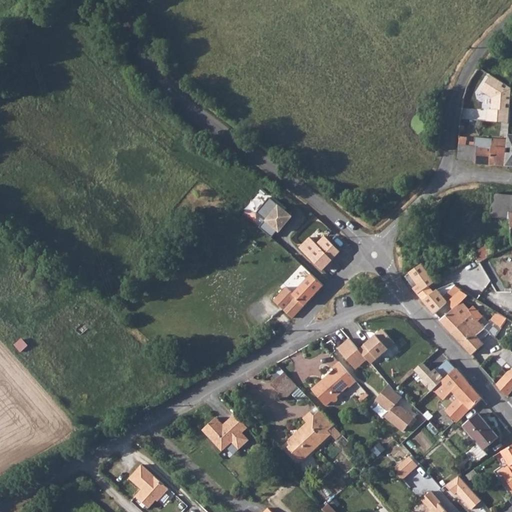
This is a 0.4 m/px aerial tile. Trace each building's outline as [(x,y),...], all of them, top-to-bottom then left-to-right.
[(508,123),(509,112),(511,95),(511,90),(511,88),(491,76),(481,91),(492,98),(491,111),(488,111),(487,122),(508,123)] [(492,139),(492,145),(470,144),(458,144),(458,157),(474,158),(474,163),(506,165),(507,140),(492,139)] [(511,219),(511,234),(511,195),(493,194),(491,217),(511,219)] [(266,219),(260,227),(273,237),(279,230),(281,231),(294,216),(270,197),(258,212),(266,219)] [(325,234),(317,243),(310,237),(301,247),(323,268),(341,249),(325,234)] [(493,253),(488,244),(474,251),(477,256),(479,259),(493,253)] [(418,294),(430,283),(434,280),(432,279),(431,277),(432,275),(422,263),(410,273),(419,283),(413,288),(418,294)] [(287,288),(274,302),(293,318),(324,284),(312,273),(294,294),(287,288)] [(434,280),(430,283),(439,293),(441,290),(434,280)] [(439,293),(430,283),(418,294),(435,313),(447,302),(443,298),(439,293)] [(484,328),(490,324),(474,306),(468,310),(462,302),(441,320),(451,332),(472,314),(484,328)] [(489,333),(494,339),(499,330),(492,322),(490,324),(484,328),(472,314),(451,332),(471,355),(483,345),(479,341),(489,333)] [(377,336),(376,335),(359,349),(369,361),(372,364),(395,342),(383,330),(377,336)] [(28,346),(21,338),(13,344),(20,353),(28,346)] [(369,361),(359,349),(350,339),(338,349),(356,370),(369,361)] [(499,355),(511,368),(511,354),(505,348),(499,355)] [(431,389),(433,387),(456,365),(447,357),(435,368),(434,368),(431,371),(423,363),(416,370),(424,377),(422,380),(431,389)] [(331,401),(333,402),(335,402),(336,402),(337,401),(338,400),(338,399),(337,397),(347,387),(350,387),(357,381),(339,360),(331,367),(333,369),(310,389),(325,406),(331,401)] [(456,365),(433,387),(442,396),(454,385),(465,375),(456,365)] [(511,368),(508,370),(505,374),(495,385),(505,397),(511,389),(511,368)] [(495,385),(505,374),(502,370),(491,381),(495,385)] [(287,400),(292,395),(300,388),(285,372),(272,384),(287,400)] [(465,375),(454,385),(463,398),(471,407),(472,408),(483,397),(465,375)] [(389,383),(377,399),(391,411),(387,417),(405,431),(416,416),(398,402),(403,396),(395,390),(389,383)] [(300,388),(292,395),(298,402),(306,395),(300,388)] [(456,420),(471,407),(463,398),(449,411),(456,420)] [(340,430),(320,408),(315,414),(322,421),(335,435),(340,430)] [(235,411),(226,420),(234,424),(241,418),(235,411)] [(332,432),(322,421),(315,414),(312,411),(304,418),(307,421),(289,439),(288,442),(289,444),(291,446),(289,447),(302,461),(332,432)] [(484,447),(499,435),(479,412),(464,423),(479,443),(473,448),(480,457),(488,452),(484,447)] [(234,424),(226,420),(225,421),(218,415),(203,429),(222,450),(232,442),(239,451),(250,441),(243,432),(249,426),(241,418),(234,424)] [(511,442),(502,449),(510,463),(501,469),(511,486),(511,442)] [(397,471),(406,479),(420,466),(412,457),(397,471)] [(141,463),(127,477),(140,489),(134,494),(148,506),(155,498),(157,500),(168,488),(141,463)] [(483,499),(492,490),(472,468),(459,478),(465,484),(468,482),(483,499)] [(448,511),(440,503),(442,501),(434,492),(424,500),(433,509),(430,511),(448,511)] [(455,497),(468,511),(473,506),(460,493),(455,497)] [(327,511),(339,511),(330,502),(323,508),(327,511)]
